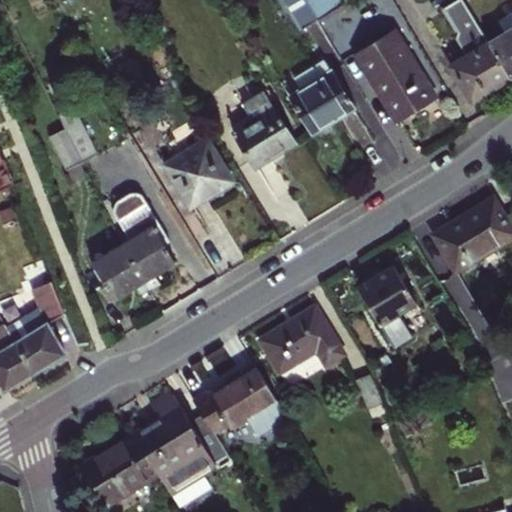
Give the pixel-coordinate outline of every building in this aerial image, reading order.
[(305,0),(284,0),(302,29),(317,19),(305,0)] [(340,0),(305,0),(317,19),(342,4),(340,0)] [(489,89),(508,77),(488,44),(461,0),(457,0),(442,9),(457,34),(453,36),(466,57),(449,67),(470,100),(489,89)] [(511,29),(488,44),(508,77),(511,74),(511,29)] [(354,53),(396,122),(415,110),(434,98),(393,30),(368,45),(354,53)] [(332,120),(352,108),(330,73),(328,73),(290,96),(312,132),(332,120)] [(232,132),(254,167),(274,155),(295,143),(263,90),(239,105),(249,121),(232,132)] [(62,124),(65,129),(82,163),(97,155),(74,108),(58,115),(62,124)] [(189,207),(190,206),(211,193),(233,180),(199,125),(166,145),(174,158),(163,165),(189,207)] [(82,163),(65,129),(51,136),(67,170),(82,163)] [(0,192),(12,188),(0,156),(0,192)] [(82,163),(67,170),(73,181),(87,174),(82,163)] [(467,217),(437,235),(459,270),(511,238),(511,222),(498,198),(467,217)] [(131,242),(122,247),(148,289),(157,286),(154,281),(151,276),(175,262),(164,245),(169,242),(145,204),(118,221),(131,242)] [(148,289),(122,247),(92,264),(113,298),(134,286),(140,297),(144,293),(148,289)] [(377,276),(360,287),(396,346),(414,335),(404,319),(400,312),(417,302),(395,265),(377,276)] [(6,327),(8,331),(34,372),(49,363),(64,354),(46,323),(64,312),(51,282),(18,296),(27,314),(6,327)] [(400,312),(404,319),(421,308),(417,302),(400,312)] [(344,354),(316,308),(288,324),(260,341),(280,374),(317,351),(325,365),(344,354)] [(0,385),(4,391),(19,382),(34,372),(8,331),(5,326),(0,329),(0,385)] [(466,331),(456,337),(462,348),(472,342),(466,331)] [(206,414),(218,433),(229,426),(231,428),(249,417),(260,436),(288,419),(291,418),(256,362),(243,370),(246,375),(215,394),(212,390),(204,394),(197,399),(206,414)] [(372,375),(358,380),(368,407),(382,402),(372,375)] [(162,473),(174,491),(208,470),(231,455),(218,433),(206,414),(194,422),(174,390),(164,397),(153,403),(163,419),(139,434),(162,473)] [(426,411),(402,424),(409,437),(433,424),(426,411)] [(162,473),(139,434),(113,450),(87,466),(110,504),(162,473)] [(174,491),(183,506),(213,488),(206,477),(210,474),(208,470),(174,491)]
